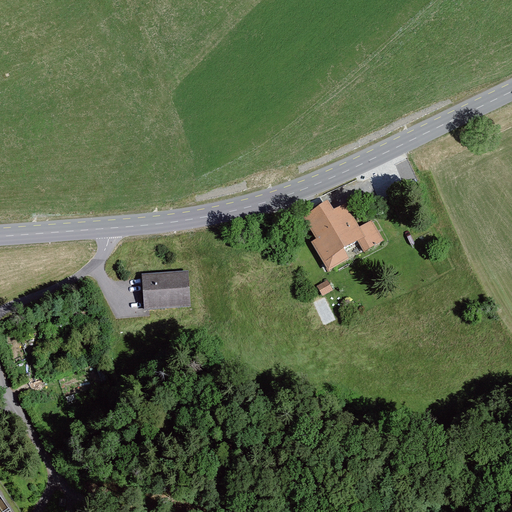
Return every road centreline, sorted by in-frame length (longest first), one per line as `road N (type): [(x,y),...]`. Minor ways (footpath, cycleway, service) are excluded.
road 1 (secondary): [(108,229),(248,212),(511,93)]
road 2 (residential): [(100,511),(75,496),(53,465),(0,371)]
road 3 (residential): [(0,315),(93,268),(108,229)]
